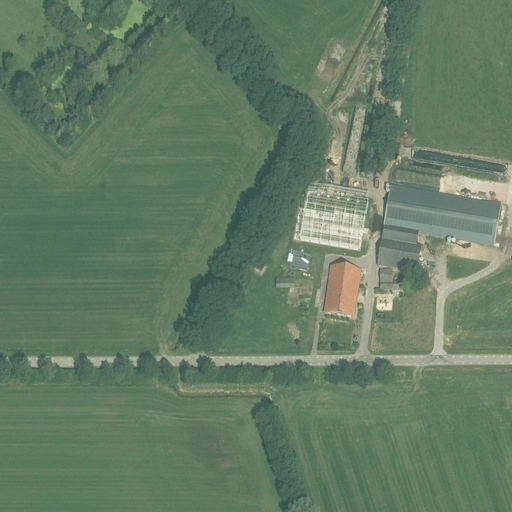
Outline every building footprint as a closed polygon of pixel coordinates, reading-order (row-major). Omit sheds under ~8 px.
[(502,173),(503,165),(486,163),(485,170),(502,173)] [(421,246),(416,246),(418,234),(493,246),(500,205),(390,187),(377,267),(417,273),(421,246)] [(321,249),(361,254),(369,193),(329,188),(321,249)] [(459,243),(458,254),(471,256),(472,244),(459,243)] [(261,274),(267,264),(259,260),(254,270),(261,274)] [(354,318),(361,272),(331,268),(324,314),(354,318)] [(321,288),(323,272),(300,270),(298,286),(321,288)] [(381,271),(381,283),(381,291),(393,291),(393,283),(390,283),(390,271),(381,271)] [(294,279),(288,279),(276,279),(276,289),(289,289),(294,289),(294,279)]
